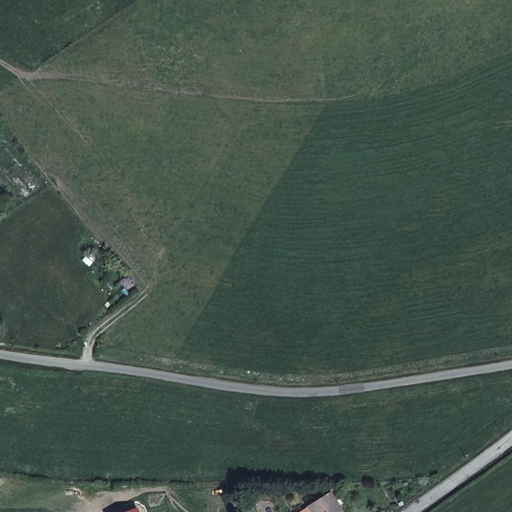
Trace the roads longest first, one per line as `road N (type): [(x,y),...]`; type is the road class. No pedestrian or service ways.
road 1 (unclassified): [(511,364),(313,394),(0,355)]
road 2 (unclassified): [(511,441),(410,511)]
